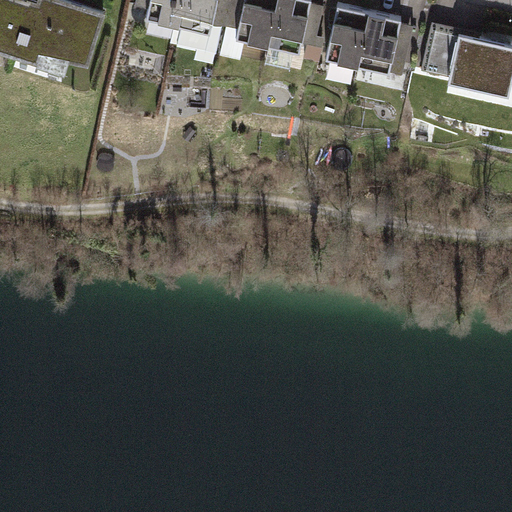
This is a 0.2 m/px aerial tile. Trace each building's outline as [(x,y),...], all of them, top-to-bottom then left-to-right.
[(29,0),(0,0),(0,47),(37,60),(40,51),(89,60),(104,10),(71,0),(37,0),(37,2),(29,0)] [(183,0),(149,0),(146,14),(179,21),(183,0)] [(216,0),(183,0),(179,21),(211,28),(216,0)] [(277,0),(244,0),(237,33),(269,40),(277,0)] [(311,0),(277,0),(269,40),(301,48),(311,0)] [(370,8),(338,1),(326,53),(358,61),(370,8)] [(402,15),(370,8),(358,61),(390,68),(402,15)] [(511,42),(433,24),(423,67),(451,73),(450,79),(503,91),(509,67),(511,67),(511,42)] [(323,59),(327,36),(308,33),(305,56),(323,59)] [(166,73),(167,50),(139,49),(138,72),(166,73)]
